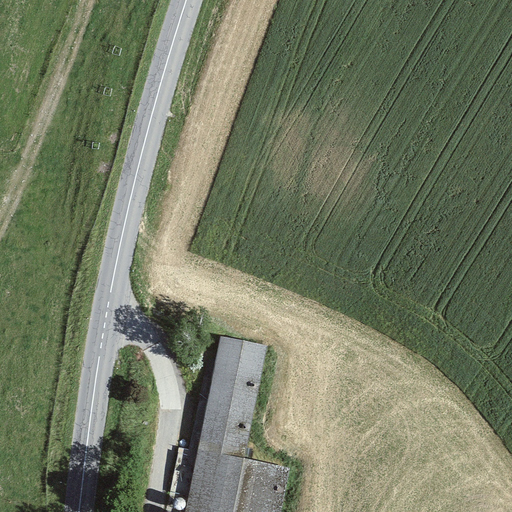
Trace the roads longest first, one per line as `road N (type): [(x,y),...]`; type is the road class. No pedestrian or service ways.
road 1 (secondary): [(186,0),(111,290),(80,511)]
road 2 (track): [(0,223),(87,0)]
